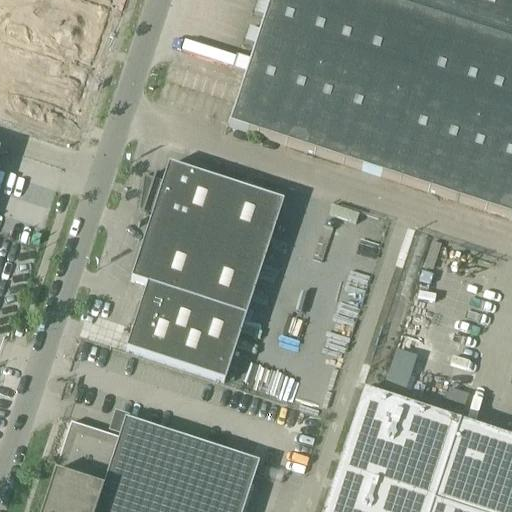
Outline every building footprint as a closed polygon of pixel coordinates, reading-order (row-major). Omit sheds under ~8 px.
[(270,0),(237,105),(229,129),(438,197),(511,221),(511,45),(373,0),(270,0)] [(511,0),(373,0),(511,45),(511,0)] [(168,167),(163,184),(145,178),(139,213),(152,217),(130,282),(146,287),(125,352),(223,385),(283,206),(168,167)] [(511,511),(511,441),(362,392),(322,511),(511,511)] [(242,511),(258,465),(124,422),(117,441),(69,425),(40,511),(242,511)]
